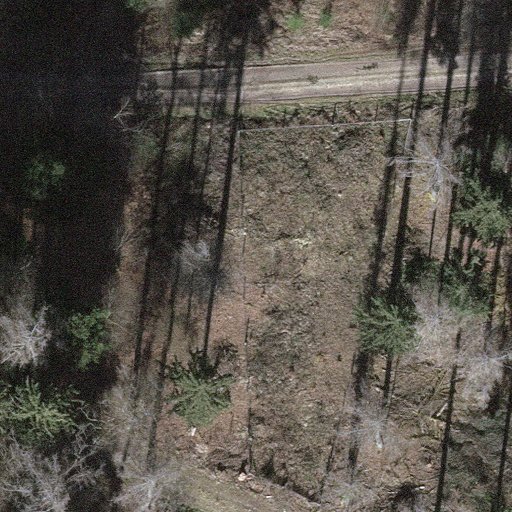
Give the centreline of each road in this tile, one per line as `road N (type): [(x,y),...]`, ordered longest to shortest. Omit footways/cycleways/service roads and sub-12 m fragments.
road 1 (track): [(511,71),(202,111),(0,100)]
road 2 (track): [(0,406),(236,511)]
